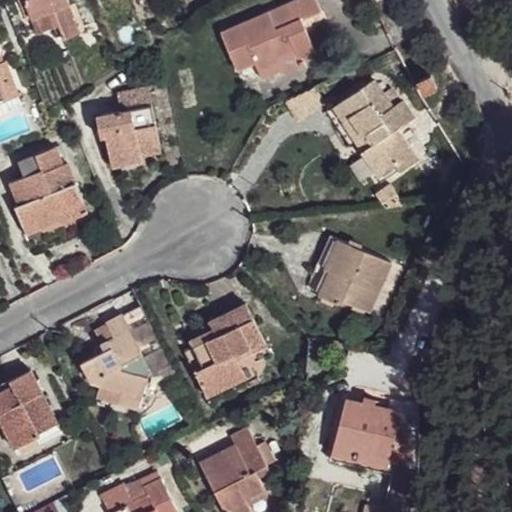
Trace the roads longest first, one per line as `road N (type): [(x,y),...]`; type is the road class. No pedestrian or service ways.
road 1 (residential): [(199,231),(0,327)]
road 2 (residential): [(511,189),(427,0)]
